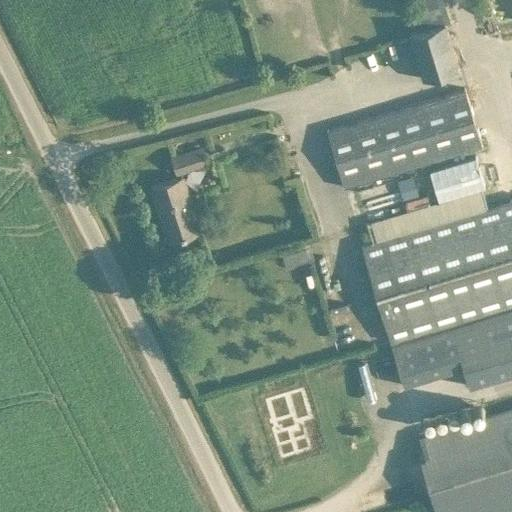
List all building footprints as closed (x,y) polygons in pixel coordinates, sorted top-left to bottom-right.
[(442,0),(417,0),(427,29),(409,34),(423,81),(459,70),(445,24),(449,22),(442,0)] [(327,129),(344,186),(482,145),(465,87),(327,129)] [(203,147),(172,156),(177,171),(207,162),(203,147)] [(151,185),(159,209),(169,239),(200,229),(195,215),(209,210),(201,187),(188,192),(182,175),(151,185)] [(511,198),(487,206),(429,224),(371,241),(361,244),(390,341),(391,341),(511,304),(511,198)] [(362,289),(341,293),(344,304),(365,299),(362,289)] [(511,372),(511,304),(391,341),(404,384),(464,366),(469,386),(511,372)] [(300,391),(264,401),(273,430),(271,431),(279,459),(308,450),(299,422),(309,420),(300,391)] [(511,408),(465,423),(459,425),(455,413),(435,419),(439,431),(419,437),(441,511),(502,511),(511,509),(511,408)]
